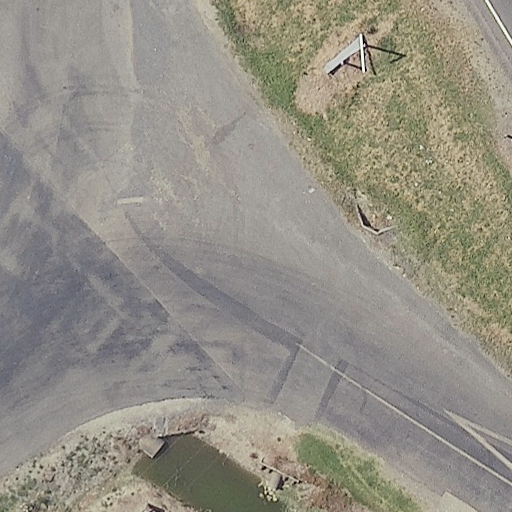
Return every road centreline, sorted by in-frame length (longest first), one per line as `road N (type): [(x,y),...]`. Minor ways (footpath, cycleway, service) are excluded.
road 1 (unclassified): [(30,280),(295,346),(511,483)]
road 2 (unclassified): [(30,280),(60,130),(47,0)]
